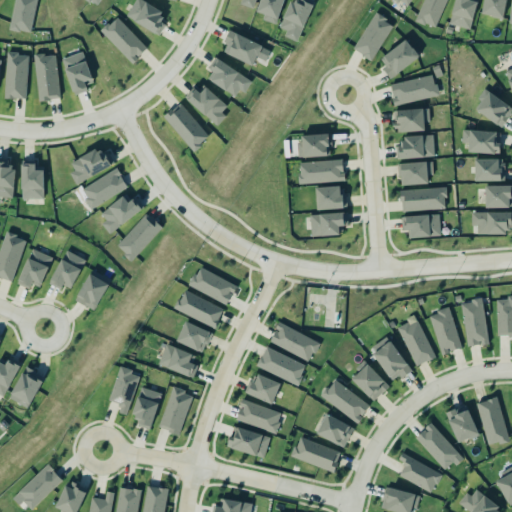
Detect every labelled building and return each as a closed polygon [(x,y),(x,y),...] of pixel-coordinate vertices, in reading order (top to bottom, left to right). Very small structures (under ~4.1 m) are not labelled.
[(29,31),(35,0),(13,0),(7,29),(18,31),(19,28),(29,31)] [(164,12),(143,0),(135,0),(126,16),(159,36),(166,24),(159,20),(164,12)] [(241,0),(240,4),(252,9),(255,0),(241,0)] [(260,0),(257,12),(264,14),(262,20),(276,24),(284,0),(260,0)] [(413,19),(422,0),(446,0),(434,26),(425,22),(423,25),(413,19)] [(455,0),(449,24),(470,30),(478,0),(455,0)] [(483,0),(506,0),(502,19),(492,16),(491,14),(480,12),(483,0)] [(292,2),(282,29),(291,33),(288,39),(300,42),(313,11),(292,2)] [(392,26),(386,22),(387,20),(377,12),(354,47),(371,59),(392,26)] [(101,31),(132,63),(147,49),(117,16),(101,31)] [(253,65),(257,57),(266,61),(271,50),(230,31),(221,51),(253,65)] [(389,77),(417,55),(404,39),(380,57),(385,65),(382,67),(389,77)] [(88,90),(86,85),(94,82),(82,51),(61,60),(75,95),(88,90)] [(27,99),(28,54),(6,53),(5,98),(27,99)] [(57,54),(35,55),(37,101),(59,99),(57,54)] [(210,81),(239,98),(250,79),(217,59),(210,70),(215,73),(210,81)] [(390,84),(395,105),(439,95),(434,75),(390,84)] [(475,108),(501,126),(511,110),(511,106),(484,86),(476,97),(480,100),(475,108)] [(188,98),(196,90),(201,93),(207,89),(226,106),(224,112),(225,118),(218,126),(188,98)] [(190,152),(208,139),(184,104),(166,116),(190,152)] [(396,132),(425,131),(425,122),(430,121),(430,109),(395,110),(396,132)] [(469,143),(468,153),(500,153),(500,131),(462,130),(462,143),(469,143)] [(300,133),(301,156),(329,154),(328,145),(331,145),(330,132),(328,132),(327,131),(300,133)] [(396,158),(433,155),(432,133),(422,134),(421,133),(404,134),(404,138),(400,138),(400,143),(395,144),(396,158)] [(97,149),(71,163),(76,172),(71,175),(77,187),(112,168),(108,161),(106,162),(102,155),(100,155),(97,149)] [(475,181),(505,181),(505,159),(475,159),(475,181)] [(344,182),(344,161),(299,162),(300,183),(344,182)] [(0,197),(13,197),(14,163),(0,162),(0,197)] [(21,162),(22,199),(44,199),(43,170),(36,170),(36,162),(21,162)] [(399,163),(400,185),(428,184),(428,175),(433,175),(432,162),(399,163)] [(80,190),(91,209),(127,187),(116,168),(80,190)] [(485,184),(511,184),(511,204),(509,205),(485,205),(485,184)] [(315,186),(339,185),(339,193),(345,192),(346,206),(316,208),(315,186)] [(398,189),(446,185),(446,196),(443,196),(444,207),(402,210),(401,200),(399,200),(398,189)] [(101,214),(106,220),(101,224),(110,235),(142,209),(128,192),(101,214)] [(471,226),(478,226),(478,234),(508,234),(508,226),(511,225),(511,212),(472,212),(471,226)] [(162,228),(146,213),(116,246),(132,261),(162,228)] [(340,235),(340,227),(348,226),(348,213),(311,214),(311,236),(340,235)] [(406,238),(440,236),(439,215),(405,216),(406,238)] [(0,249),(0,278),(12,282),(26,239),(5,233),(0,249)] [(52,256),(30,249),(19,284),(41,290),(52,256)] [(48,282),(61,258),(66,250),(85,259),(70,287),(62,283),(59,288),(48,282)] [(200,266),(236,285),(232,293),(230,292),(224,303),(187,284),(193,272),(196,273),(200,266)] [(74,299),(89,272),(108,282),(93,309),(74,299)] [(215,328),(224,309),(183,290),(174,309),(215,328)] [(511,343),(511,295),(506,296),(506,300),(496,300),(497,336),(511,336),(511,343)] [(460,303),(471,301),(470,299),(481,297),(488,343),(478,345),(478,343),(467,345),(460,303)] [(429,314),(441,354),(462,348),(449,308),(429,314)] [(397,327),(417,364),(424,360),(425,362),(436,356),(416,320),(409,324),(407,321),(397,327)] [(212,333),(185,321),(177,341),(203,353),(212,333)] [(306,360),(311,351),(313,353),(319,342),(278,321),(276,323),(274,327),(275,328),(272,334),(269,340),(306,360)] [(372,352),(381,346),(381,345),(389,339),(401,355),(406,362),(407,363),(411,370),(405,373),(401,378),(397,374),(390,379),(383,369),(372,352)] [(158,362),(191,376),(196,364),(191,361),(194,355),(191,353),(174,346),(174,347),(165,343),(158,362)] [(255,364),(260,355),(261,355),(265,345),(304,364),(299,374),(301,375),(297,385),(255,364)] [(6,364),(0,361),(0,394),(4,397),(22,363),(10,357),(6,364)] [(351,377),(367,362),(383,379),(383,380),(388,385),(381,392),(380,392),(372,400),(351,377)] [(30,409),(45,376),(25,366),(10,400),(30,409)] [(129,415),(138,372),(117,368),(110,401),(120,403),(118,413),(129,415)] [(280,382),(256,374),(249,395),(274,403),(280,382)] [(319,395),(326,385),(328,387),(334,379),(368,404),(365,409),(361,415),(361,417),(359,419),(357,423),(319,395)] [(149,429),(136,425),(138,419),(134,418),(135,414),(132,413),(141,386),(161,392),(149,429)] [(159,426),(174,387),(187,392),(186,395),(196,399),(183,435),(159,426)] [(489,446),(509,440),(496,397),(476,403),(489,446)] [(282,412),(242,400),(236,420),(276,433),(282,412)] [(456,443),(478,436),(468,405),(447,412),(456,443)] [(316,431),(326,412),(349,425),(353,427),(350,433),(342,446),(316,431)] [(445,469),(452,462),(456,466),(464,458),(430,423),(415,438),(445,469)] [(225,445),(263,457),(269,436),(261,434),(261,433),(233,425),(231,431),(234,432),(233,435),(229,434),(225,445)] [(341,452),(299,436),(291,457),(333,472),(341,452)] [(442,474),(402,452),(398,460),(405,463),(398,475),(431,493),(442,474)] [(12,498),(19,505),(23,502),(31,510),(63,480),(48,464),(12,498)] [(495,480),(511,469),(511,503),(509,505),(495,480)] [(57,511),(77,511),(87,489),(67,481),(54,511),(57,511)] [(164,511),(168,489),(147,486),(142,511),(164,511)] [(137,511),(141,491),(120,487),(115,511),(137,511)] [(413,511),(419,495),(389,487),(383,508),(396,511),(413,511)] [(470,511),(457,502),(466,491),(470,494),(475,488),(499,505),(496,508),(500,510),(498,511),(470,511)] [(88,511),(110,511),(114,493),(106,491),(105,499),(91,497),(88,511)] [(227,503),(252,506),(251,511),(210,511),(211,507),(227,509),(227,503)]
